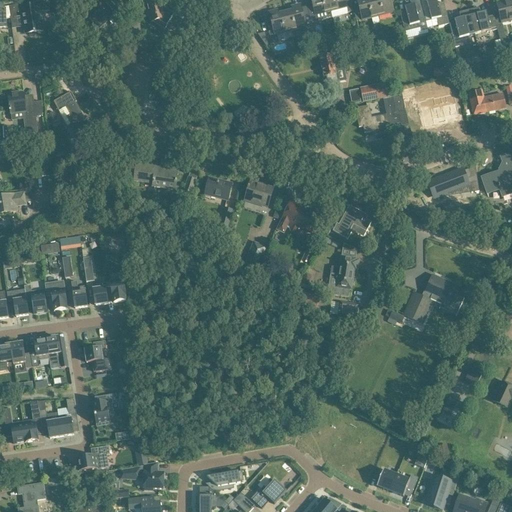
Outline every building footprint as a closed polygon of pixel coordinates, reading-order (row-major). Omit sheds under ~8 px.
[(105,6),(102,2),(93,9),(96,13),(90,18),(100,29),(107,23),(115,17),(119,22),(128,14),(116,0),(110,0),(105,4),(106,5),(105,6)] [(151,20),(157,24),(165,29),(174,14),(163,7),(165,4),(161,2),(160,3),(158,0),(143,0),(145,3),(147,3),(149,12),(147,12),(149,20),(151,20)] [(306,5),(307,8),(311,24),(317,23),(316,15),(331,11),(327,0),(311,0),(312,3),(306,5)] [(327,0),(331,11),(332,17),(347,13),(346,8),(344,0),(327,0)] [(368,0),(366,1),(366,0),(357,0),(362,21),(378,17),(373,0),(368,0)] [(373,0),(378,17),(393,12),(390,0),(373,0)] [(427,29),(428,29),(426,22),(420,0),(411,0),(410,0),(412,9),(400,12),(402,22),(405,33),(420,29),(421,32),(428,31),(427,29)] [(432,6),(430,0),(420,0),(426,22),(428,29),(449,24),(444,3),(432,6)] [(502,23),(511,20),(511,0),(497,4),(502,23)] [(50,11),(49,3),(21,8),(21,5),(11,7),(12,17),(22,16),(23,24),(27,23),(29,34),(43,32),(40,13),(50,11)] [(68,14),(68,5),(57,5),(57,13),(68,14)] [(317,45),(311,24),(307,8),(301,9),(300,6),(292,8),(293,12),(286,13),(291,31),(302,28),(307,48),(317,45)] [(482,19),(479,8),(469,11),(475,35),(497,29),(496,26),(494,16),(482,19)] [(279,15),(278,11),(269,13),(275,35),(291,31),(286,13),(279,15)] [(455,48),(471,44),(469,37),(475,35),(469,11),(460,13),(461,22),(449,25),(455,48)] [(211,19),(201,21),(202,30),(212,28),(211,19)] [(124,24),(127,36),(132,35),(133,39),(135,38),(140,34),(142,32),(140,21),(124,24)] [(507,45),(502,25),(496,26),(497,29),(503,52),(508,51),(507,45)] [(265,33),(258,35),(267,47),(268,46),(265,33)] [(152,53),(153,42),(143,41),(142,53),(152,53)] [(337,84),(336,75),(345,73),(341,54),(320,58),(324,77),(326,77),(328,86),(337,84)] [(135,60),(115,85),(128,94),(147,69),(135,60)] [(154,73),(153,99),(165,100),(169,72),(154,73)] [(384,100),(389,99),(391,99),(388,84),(361,89),(364,104),(384,100)] [(352,105),(361,103),(358,91),(349,92),(352,105)] [(414,91),(404,98),(407,103),(418,96),(414,91)] [(484,99),(482,91),(469,94),(474,116),(506,109),(503,95),(484,99)] [(18,95),(18,93),(10,94),(10,96),(9,96),(10,110),(10,112),(11,111),(11,115),(26,113),(27,125),(25,125),(26,135),(38,133),(33,96),(24,98),(24,94),(18,95)] [(85,120),(76,103),(77,102),(71,93),(54,102),(67,127),(71,125),(75,132),(73,133),(78,142),(97,131),(90,118),(85,120)] [(405,112),(402,97),(390,100),(389,99),(384,100),(387,115),(372,117),(370,106),(355,109),(359,128),(363,128),(365,134),(374,132),(375,136),(385,134),(384,130),(397,127),(397,125),(401,124),(401,127),(409,125),(405,112)] [(433,104),(424,106),(430,127),(440,125),(437,117),(458,112),(455,98),(438,103),(438,101),(433,103),(433,104)] [(52,126),(59,122),(54,112),(47,116),(52,126)] [(36,178),(49,177),(48,159),(47,152),(41,152),(42,160),(34,160),(36,178)] [(511,153),(501,158),(503,164),(504,164),(506,168),(499,170),(500,173),(482,179),(487,195),(499,190),(502,199),(511,195),(511,153)] [(176,190),(177,183),(178,173),(164,171),(164,169),(136,165),(134,181),(153,184),(152,187),(176,190)] [(461,170),(429,183),(435,198),(448,193),(467,186),(468,185),(462,170),(461,170)] [(193,194),(197,181),(188,178),(184,191),(193,194)] [(228,201),(229,196),(231,186),(219,183),(220,182),(209,179),(205,195),(228,201)] [(273,191),(258,186),(259,185),(251,182),(249,187),(248,187),(248,189),(249,189),(245,203),(267,209),(270,200),(273,191)] [(478,182),(470,183),(472,193),(479,192),(478,182)] [(26,205),(24,193),(0,197),(0,214),(13,213),(12,205),(19,203),(20,207),(26,205)] [(306,214),(297,210),(298,207),(290,203),(277,231),(284,234),(286,229),(289,230),(291,236),(298,233),(301,228),(302,229),(314,235),(322,218),(307,211),(306,214)] [(337,225),(333,232),(346,239),(353,226),(366,233),(372,223),(366,220),(368,217),(361,213),(360,213),(361,213),(361,212),(355,209),(355,210),(349,207),(344,216),(339,226),(337,225)] [(224,241),(227,228),(232,210),(224,209),(220,227),(217,239),(224,241)] [(263,259),(267,248),(254,242),(249,254),(244,266),(258,271),(263,259)] [(309,265),(319,245),(311,242),(302,261),(309,265)] [(331,267),(327,295),(349,298),(350,290),(351,290),(354,271),(357,271),(358,260),(355,260),(341,257),(339,268),(331,267)] [(70,258),(62,259),(65,279),(73,278),(70,258)] [(91,259),(83,260),(86,283),(94,282),(91,259)] [(414,294),(405,316),(414,320),(423,324),(432,303),(430,302),(431,300),(441,305),(449,308),(447,312),(456,316),(464,300),(456,296),(456,295),(459,288),(433,277),(426,293),(427,293),(424,299),(422,298),(414,294)] [(114,304),(127,302),(123,280),(111,282),(112,287),(114,304)] [(72,283),(75,309),(87,307),(85,287),(78,288),(77,282),(72,283)] [(52,296),(54,312),(67,310),(63,283),(45,285),(46,297),(52,296)] [(93,286),(96,306),(108,304),(106,288),(105,284),(93,286)] [(33,302),(35,315),(47,313),(44,291),(32,293),(31,286),(25,287),(27,303),(33,302)] [(13,302),(16,318),(28,316),(25,291),(6,293),(8,303),(13,302)] [(300,299),(316,307),(320,300),(304,292),(300,299)] [(0,293),(0,319),(8,319),(5,293),(0,293)] [(338,318),(356,321),(359,306),(340,303),(338,318)] [(392,312),(389,319),(401,324),(405,317),(392,312)] [(61,369),(69,368),(66,347),(60,348),(58,338),(46,340),(50,360),(59,358),(61,369)] [(30,354),(33,369),(39,367),(38,362),(50,360),(46,340),(34,342),(36,350),(30,351),(30,354)] [(105,342),(93,344),(94,350),(85,351),(87,363),(92,363),(94,373),(109,371),(108,360),(103,360),(101,350),(106,349),(105,342)] [(33,369),(30,354),(25,355),(23,343),(10,346),(13,363),(13,366),(25,364),(26,370),(33,369)] [(0,365),(13,363),(10,346),(0,347),(0,365)] [(511,385),(504,382),(494,401),(507,407),(511,398),(511,385)] [(454,429),(465,406),(457,402),(459,397),(452,393),(441,416),(448,420),(446,425),(454,429)] [(96,418),(97,427),(110,425),(108,417),(114,416),(113,409),(120,408),(120,411),(128,409),(125,395),(108,397),(110,403),(106,404),(106,403),(94,405),(96,417),(95,417),(95,418),(96,418)] [(69,416),(58,417),(62,437),(74,435),(72,425),(78,424),(75,405),(74,401),(67,401),(69,416)] [(50,439),(62,437),(58,417),(58,414),(47,416),(46,407),(39,408),(40,416),(43,434),(49,433),(50,439)] [(40,416),(34,417),(34,422),(23,423),(26,443),(38,441),(37,435),(43,434),(40,416)] [(15,445),(26,443),(23,423),(12,425),(11,419),(4,420),(7,438),(13,437),(15,445)] [(437,448),(441,459),(449,457),(446,445),(437,448)] [(108,468),(107,456),(110,456),(109,447),(91,450),(93,458),(77,460),(79,472),(108,468)] [(146,458),(136,460),(137,467),(147,465),(146,458)] [(421,458),(418,467),(424,469),(427,460),(421,458)] [(121,471),(121,478),(144,479),(144,481),(143,489),(144,489),(144,492),(153,492),(153,490),(163,490),(164,473),(158,473),(158,463),(148,465),(121,471)] [(384,470),(377,487),(390,492),(397,476),(384,470)] [(207,478),(213,483),(206,485),(209,488),(214,493),(224,491),(223,487),(233,485),(240,484),(240,482),(244,481),(242,472),(246,472),(246,471),(215,477),(207,478)] [(435,477),(427,502),(435,504),(434,508),(442,510),(447,495),(453,497),(459,478),(453,474),(450,482),(440,478),(435,477)] [(404,496),(406,492),(412,494),(418,478),(411,476),(409,480),(397,476),(390,492),(404,498),(404,496)] [(59,486),(58,478),(48,480),(49,487),(59,486)] [(260,490),(251,500),(262,510),(270,501),(274,505),(287,492),(274,481),(263,493),(260,490)] [(25,509),(19,510),(18,511),(39,511),(39,507),(38,507),(38,501),(46,500),(45,491),(44,492),(43,484),(18,488),(19,495),(23,495),(25,509)] [(200,506),(199,511),(211,511),(212,508),(216,508),(216,499),(219,499),(219,497),(214,493),(209,488),(209,497),(201,497),(200,497),(200,506)] [(119,491),(113,492),(113,500),(123,499),(122,491),(119,491)] [(235,500),(233,502),(243,511),(250,511),(255,507),(241,493),(235,500)] [(154,497),(128,500),(129,507),(142,506),(142,511),(160,511),(160,503),(161,503),(154,503),(153,498),(154,498),(154,497)] [(231,497),(225,503),(226,503),(229,506),(233,502),(235,500),(231,497)] [(325,500),(318,508),(321,511),(336,511),(337,511),(342,505),(329,498),(326,502),(325,500)] [(459,499),(454,511),(484,511),(487,504),(477,501),(475,505),(459,499)] [(494,499),(491,506),(498,509),(501,503),(494,499)] [(106,511),(103,502),(90,507),(91,509),(82,511),(106,511)] [(509,511),(511,508),(501,503),(498,509),(497,511),(509,511)]
